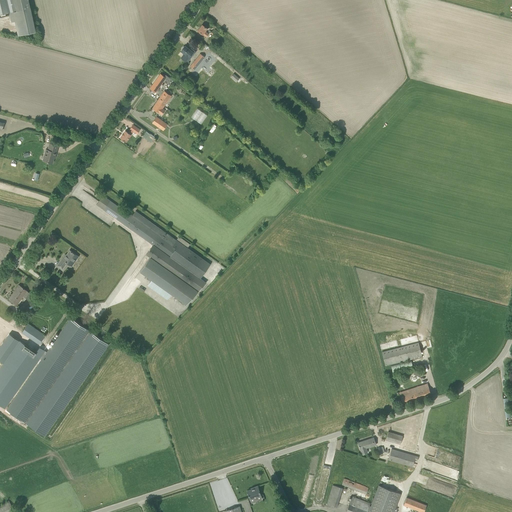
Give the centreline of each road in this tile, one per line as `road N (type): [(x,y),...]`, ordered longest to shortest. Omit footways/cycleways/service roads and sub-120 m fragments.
road 1 (unclassified): [(0,284),(200,0)]
road 2 (unclassified): [(264,458),(454,396),(499,358),(511,331)]
road 3 (unclassified): [(99,511),(264,458)]
